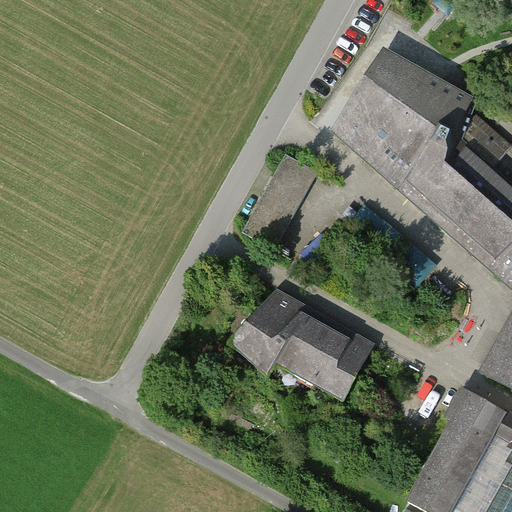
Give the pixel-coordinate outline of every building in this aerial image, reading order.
[(482,103),(392,52),(341,132),(511,287),(511,322),(484,372),(511,388),(511,180),(498,168),(511,150),(511,149),(477,115),(482,103)] [(313,183),(290,170),(256,226),(279,240),(313,183)] [(305,309),(273,295),(236,349),(275,381),(282,370),(349,407),(380,348),(361,338),(358,344),(302,315),(305,309)] [(511,417),(472,396),(413,503),(429,511),(457,511),(498,438),(511,445),(511,417)] [(511,511),(511,479),(493,511),(511,511)]
